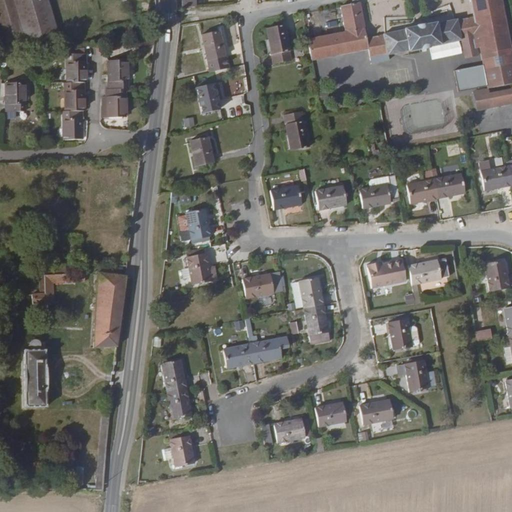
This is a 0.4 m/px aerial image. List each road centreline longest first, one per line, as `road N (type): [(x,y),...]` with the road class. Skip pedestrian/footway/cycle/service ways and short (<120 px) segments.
road 1 (tertiary): [(112,511),(154,129)]
road 2 (residential): [(339,243),(362,362),(230,409),(234,434)]
road 3 (residential): [(317,0),(275,8),(250,26),(264,153)]
road 4 (residential): [(511,238),(339,243)]
road 5 (tertiary): [(154,129),(165,0)]
road 6 (residential): [(339,243),(283,244),(262,232),(251,189)]
